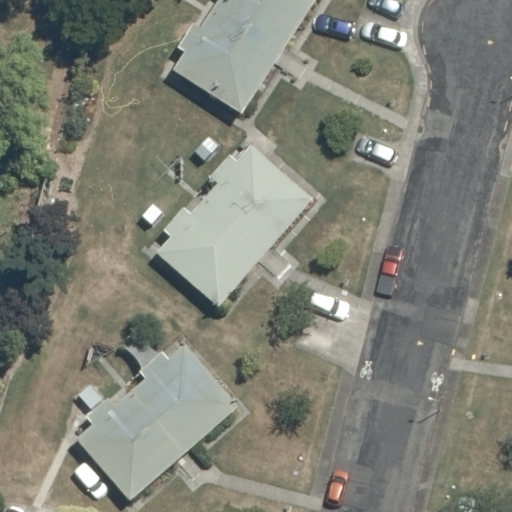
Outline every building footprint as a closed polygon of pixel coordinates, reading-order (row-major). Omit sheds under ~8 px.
[(230,0),(231,0),(220,17),(287,62),(326,3),(320,0),(230,0)] [(248,121),(287,62),(220,17),(209,34),(200,28),(183,54),(191,60),(180,77),(248,121)] [(224,193),(210,208),(269,263),(317,211),(257,157),(245,170),(237,163),(216,186),(224,193)] [(221,315),(269,263),(210,208),(196,223),(189,216),(168,239),(175,246),(162,261),(221,315)] [(151,385),(136,398),(188,459),(242,413),(189,352),(175,364),(168,356),(144,377),(151,385)] [(135,506),(188,459),(136,398),(121,411),(114,404),(91,424),(97,432),(82,445),(135,506)]
